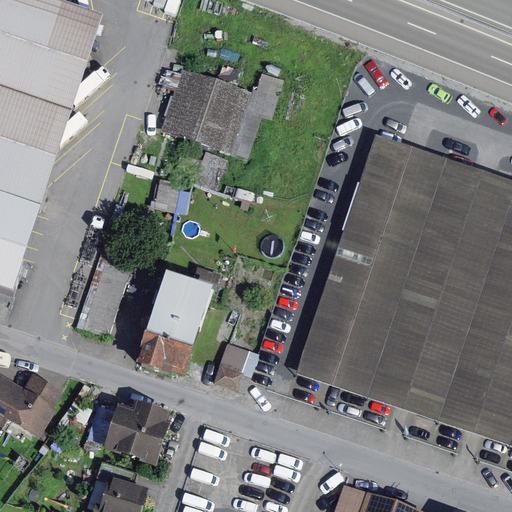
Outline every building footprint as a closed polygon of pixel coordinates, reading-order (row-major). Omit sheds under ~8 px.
[(102,22),(29,0),(0,0),(0,292),(11,296),(102,22)] [(263,96),(192,71),(170,134),(241,159),(263,96)] [(511,184),(371,138),(293,376),(511,447),(511,184)] [(111,176),(101,210),(111,213),(121,179),(111,176)] [(157,210),(176,213),(181,187),(162,184),(157,210)] [(103,268),(82,328),(110,338),(131,278),(103,268)] [(211,291),(164,276),(137,364),(184,378),(211,291)] [(232,342),(215,385),(247,398),(264,355),(232,342)] [(0,373),(0,428),(43,454),(77,398),(38,375),(29,391),(0,373)] [(184,425),(131,406),(113,455),(167,474),(184,425)] [(107,447),(117,412),(101,408),(92,443),(107,447)] [(157,511),(164,495),(112,475),(97,511),(157,511)] [(421,511),(352,487),(343,511),(421,511)]
